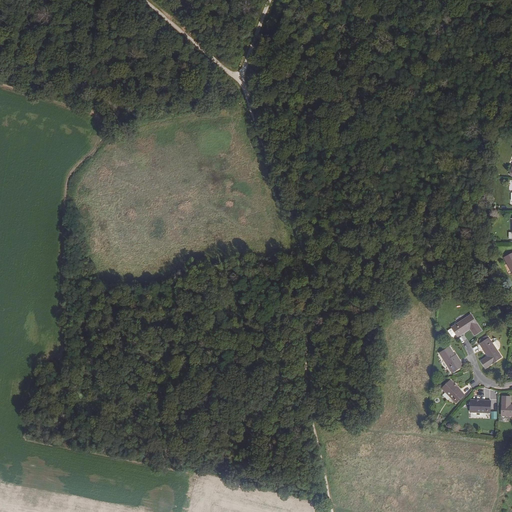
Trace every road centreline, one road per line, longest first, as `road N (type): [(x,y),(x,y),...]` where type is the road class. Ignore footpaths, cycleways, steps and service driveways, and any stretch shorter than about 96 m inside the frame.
road 1 (track): [(237,79),(311,271),(305,379),(332,511)]
road 2 (track): [(141,0),(237,79)]
